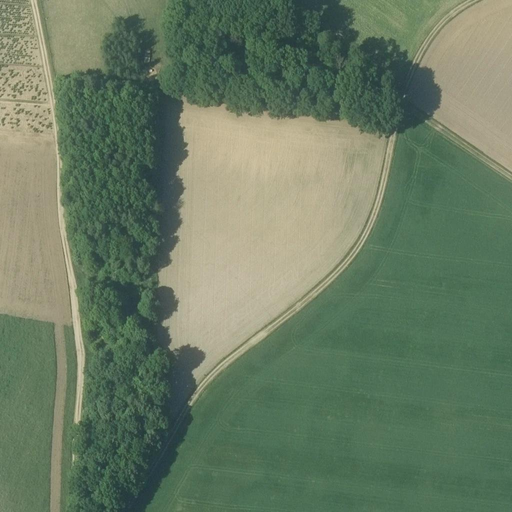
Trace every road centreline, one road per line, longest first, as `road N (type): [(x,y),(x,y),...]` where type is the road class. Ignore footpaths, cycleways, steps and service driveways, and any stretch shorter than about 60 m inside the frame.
road 1 (track): [(123,511),(215,371),(344,265),(378,199),(416,60),(435,28),(475,0)]
road 2 (track): [(35,0),(58,116),(80,333),(73,511)]
road 3 (track): [(270,0),(400,102),(511,175)]
